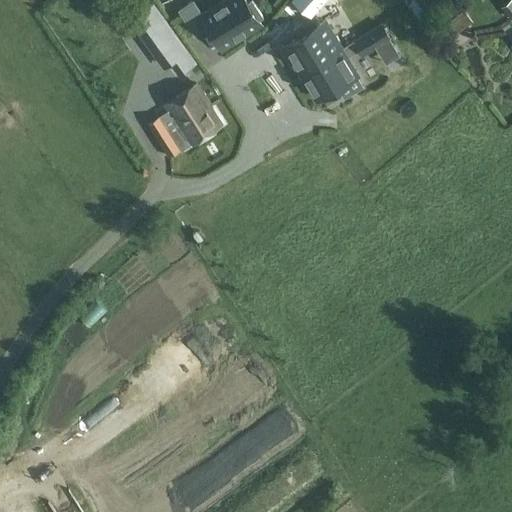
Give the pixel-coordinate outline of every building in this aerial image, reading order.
[(195,2),(180,11),(196,36),(208,28),(223,51),(264,25),(261,21),(265,18),(254,0),(250,3),(248,0),(226,0),(203,15),(195,2)] [(511,1),(511,0),(510,0),(502,7),(510,19),(511,17),(511,1)] [(325,20),(284,45),(299,72),(341,47),(325,20)] [(353,40),(358,50),(361,56),(375,47),(389,38),(391,37),(381,22),(353,40)] [(341,47),(299,72),(315,98),(357,74),(341,47)] [(179,149),(180,151),(190,145),(190,144),(222,124),(211,107),(196,84),(164,105),(168,110),(159,116),(148,123),(154,134),(168,156),(179,149)] [(195,204),(184,212),(192,226),(204,219),(195,204)] [(159,338),(173,328),(166,319),(153,329),(159,338)] [(202,381),(245,354),(234,336),(190,363),(202,381)]
